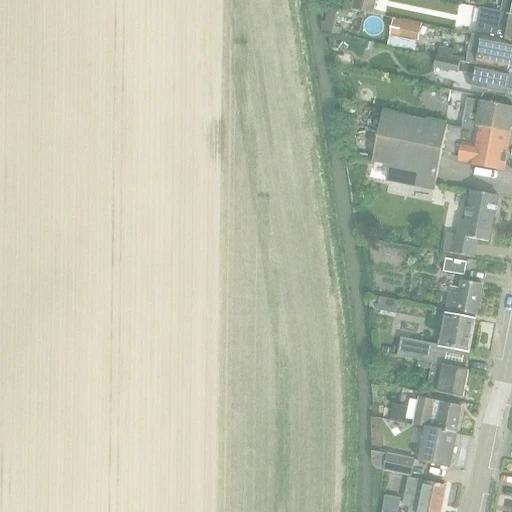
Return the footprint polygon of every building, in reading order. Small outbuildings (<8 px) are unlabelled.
[(353,0),(352,8),(370,12),(372,0),(353,0)] [(511,0),(502,0),(501,12),(511,13),(511,0)] [(326,18),(324,24),(327,25),(326,30),(327,30),(332,31),(337,5),(329,3),(326,18)] [(477,23),(475,35),(495,39),(511,41),(511,13),(501,12),(490,10),(480,8),(477,23)] [(441,24),(443,12),(427,10),(425,22),(441,24)] [(393,17),(387,44),(396,46),(415,50),(421,23),(402,19),(393,17)] [(472,34),(466,61),(489,66),(511,70),(511,41),(495,39),(475,35),(472,34)] [(456,71),(459,59),(436,55),(433,68),(456,73),(456,71)] [(459,59),(456,71),(471,74),(475,75),(472,90),(496,94),(496,96),(511,99),(511,70),(489,66),(466,61),(463,60),(459,59)] [(390,165),(437,175),(442,152),(461,155),(460,162),(503,170),(511,124),(511,108),(467,100),(462,128),(383,112),(373,162),(390,165)] [(434,191),(437,175),(390,165),(387,181),(434,191)] [(490,242),(498,196),(471,191),(465,220),(461,219),(458,235),(447,233),(443,252),(475,258),(478,240),(490,242)] [(446,260),(444,272),(465,275),(467,263),(446,260)] [(476,316),(483,285),(462,281),(459,294),(450,292),(447,309),(476,316)] [(409,340),(406,358),(418,360),(437,364),(466,370),(475,320),(446,315),(440,346),(409,340)] [(429,391),(463,398),(469,371),(466,370),(437,364),(418,360),(417,366),(433,369),(429,391)] [(411,423),(427,426),(457,432),(462,407),(432,401),(416,397),(411,423)] [(394,405),(390,420),(406,424),(409,408),(394,405)] [(457,432),(427,426),(420,460),(450,467),(457,432)] [(382,470),(411,476),(414,459),(385,453),(382,470)] [(440,511),(445,487),(416,481),(406,479),(401,505),(409,507),(408,511),(440,511)] [(397,511),(399,502),(385,499),(383,510),(383,511),(397,511)]
